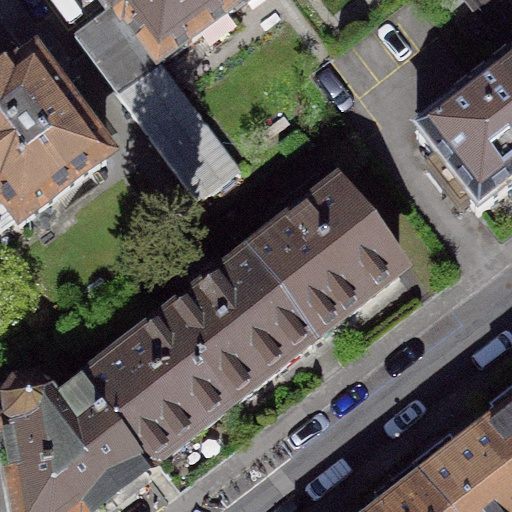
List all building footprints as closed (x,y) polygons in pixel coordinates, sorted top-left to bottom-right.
[(75,40),(197,205),(237,175),(159,69),(251,0),(106,0),(115,11),(75,40)] [(511,0),(466,0),(511,57),(511,63),(490,81),(511,109),(511,0)] [(4,29),(0,31),(0,238),(16,227),(19,230),(106,167),(54,98),(80,79),(44,30),(19,48),(4,29)] [(479,218),(511,192),(511,109),(490,81),(416,138),(448,178),(479,218)] [(285,240),(250,268),(312,348),(356,314),(400,280),(338,199),(332,204),(317,184),(269,220),(285,240)] [(250,268),(167,332),(229,412),(240,404),(312,348),(250,268)] [(167,332),(84,396),(145,477),(156,469),(229,412),(167,332)] [(100,511),(145,477),(84,396),(55,418),(44,404),(41,401),(38,399),(35,398),(31,397),(28,397),(24,397),(21,398),(17,400),(14,401),(12,404),(10,407),(8,410),(7,415),(7,417),(5,418),(8,436),(4,437),(11,479),(17,511),(100,511)] [(462,457),(419,491),(435,511),(511,511),(511,418),(493,434),(491,431),(485,436),(488,439),(478,446),(468,454),(466,451),(461,455),(462,457)] [(435,511),(419,491),(391,511),(435,511)]
